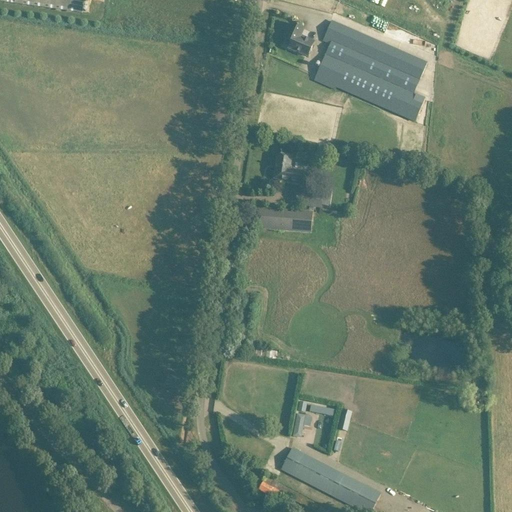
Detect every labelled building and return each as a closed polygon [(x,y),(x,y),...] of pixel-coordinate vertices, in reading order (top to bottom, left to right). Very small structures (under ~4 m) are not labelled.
[(0,0),(0,1),(71,12),(81,13),(83,0),(0,0)] [(384,0),(383,0),(380,10),(407,22),(411,11),(384,0)] [(330,45),(325,56),(314,81),(335,91),(336,87),(415,122),(425,100),(414,95),(427,64),(331,22),(323,42),(330,45)] [(316,42),(301,36),(304,30),(291,24),(284,39),(291,42),(288,49),(308,58),(316,42)] [(291,158),(287,157),(277,156),(274,179),(282,181),(282,182),(303,185),(304,177),(295,176),(289,175),(291,158)] [(295,205),(322,210),(325,197),(298,192),(295,205)] [(288,212),(269,210),(259,209),(257,229),(311,233),(313,214),(291,212),(291,215),(288,214),(288,212)] [(167,375),(166,385),(177,387),(177,386),(178,377),(167,375)] [(311,406),(309,412),(333,417),(334,411),(311,406)] [(298,414),(294,437),(301,438),(305,416),(298,414)] [(338,428),(347,430),(350,421),(341,418),(338,428)] [(281,470),(290,475),(362,511),(372,511),(381,495),(292,449),(281,470)] [(267,476),(263,483),(259,490),(275,499),(279,493),(313,511),(328,511),(277,483),(277,482),(267,476)]
